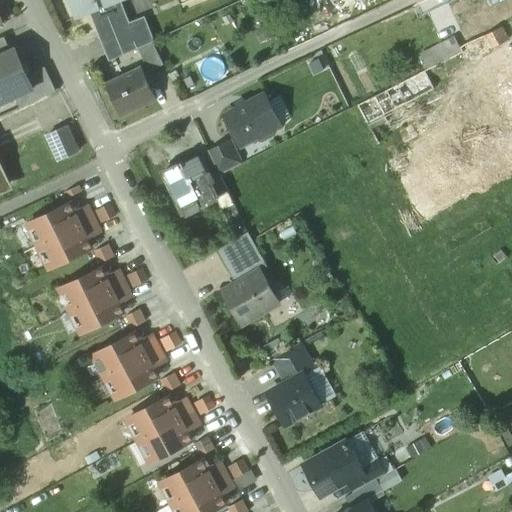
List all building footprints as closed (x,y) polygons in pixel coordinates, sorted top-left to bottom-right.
[(68,0),(76,19),(99,10),(102,15),(94,18),(100,32),(107,29),(109,34),(120,30),(118,24),(126,21),(120,8),(112,11),(110,5),(123,0),(68,0)] [(120,30),(109,34),(118,58),(138,49),(151,42),(143,21),(120,30)] [(270,24),(255,32),(261,43),(276,36),(270,24)] [(469,60),(510,40),(503,26),(462,46),(469,60)] [(0,39),(0,55),(9,52),(3,38),(0,39)] [(455,38),(437,47),(444,62),(462,52),(455,38)] [(151,42),(138,49),(148,72),(162,66),(151,42)] [(444,62),(437,47),(420,55),(428,70),(444,62)] [(0,104),(17,97),(33,89),(27,76),(15,49),(9,52),(0,55),(0,104)] [(387,158),(418,221),(511,174),(511,55),(473,74),(487,103),(511,91),(511,123),(472,143),(461,121),(387,158)] [(141,66),(105,83),(122,118),(157,101),(141,66)] [(45,68),(27,76),(33,89),(17,97),(22,107),(56,92),(45,68)] [(415,112),(411,103),(438,91),(428,70),(357,104),(371,133),(415,112)] [(265,95),(224,116),(240,146),(258,137),(264,139),(272,135),(274,128),(281,125),(265,95)] [(68,123),(45,133),(57,161),(80,151),(68,123)] [(230,142),(209,153),(220,175),(241,165),(230,142)] [(207,178),(197,159),(183,166),(181,164),(163,173),(181,209),(194,204),(194,205),(197,204),(199,208),(217,200),(207,178)] [(0,168),(0,190),(8,187),(0,168)] [(218,173),(207,178),(217,200),(228,194),(218,173)] [(228,194),(217,200),(222,210),(234,205),(228,194)] [(98,209),(104,222),(118,215),(112,202),(98,209)] [(71,205),(28,225),(39,247),(94,220),(88,207),(79,211),(73,209),(71,205)] [(94,220),(39,247),(49,268),(91,247),(89,242),(91,236),(100,232),(94,220)] [(247,233),(217,250),(230,272),(260,254),(247,233)] [(136,286),(150,278),(143,266),(129,275),(136,286)] [(102,269),(60,290),(70,311),(125,284),(119,272),(111,276),(105,274),(102,269)] [(259,270),(223,291),(242,325),(279,304),(259,270)] [(125,284),(70,311),(81,333),(123,312),(121,307),(123,301),(131,297),(125,284)] [(135,334),(94,356),(105,377),(159,349),(152,336),(144,341),(138,339),(135,334)] [(300,343),(272,359),(286,384),(303,374),(304,375),(315,369),(300,343)] [(159,349),(105,377),(116,398),(158,376),(155,372),(157,365),(165,361),(159,349)] [(174,372),(163,379),(171,391),(182,383),(174,372)] [(286,384),(268,394),(285,425),(320,405),(304,375),(303,374),(286,384)] [(169,398),(127,420),(138,441),(193,412),(186,400),(178,404),(172,402),(169,398)] [(193,412),(138,441),(150,462),(191,440),(189,435),(191,429),(199,424),(193,412)] [(346,442),(304,466),(321,497),(347,483),(363,474),(361,470),(346,442)] [(203,461),(161,484),(172,505),(226,476),(220,464),(212,468),(205,466),(203,461)] [(353,494),(370,484),(386,475),(378,461),(361,470),(363,474),(347,483),(353,494)] [(486,478),(492,490),(511,478),(511,474),(507,466),(486,478)] [(365,501),(367,505),(385,496),(383,492),(402,482),(396,470),(386,475),(370,484),(376,495),(365,501)] [(226,476),(172,505),(176,511),(208,511),(225,503),(223,499),(225,492),(233,488),(226,476)] [(351,508),(365,501),(376,495),(370,484),(346,498),(351,508)] [(243,499),(231,507),(234,511),(246,511),(250,510),(243,499)] [(351,508),(344,511),(371,511),(367,505),(365,501),(351,508)]
